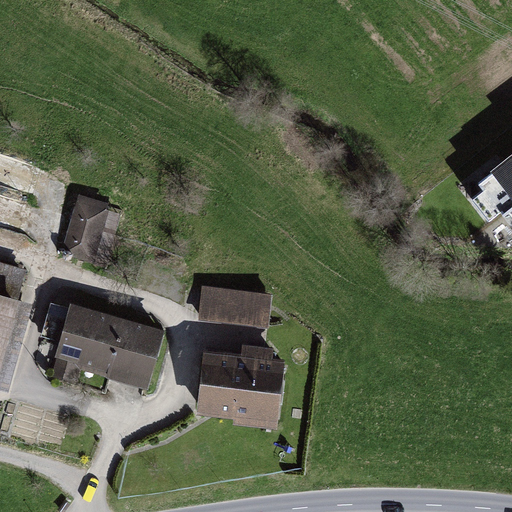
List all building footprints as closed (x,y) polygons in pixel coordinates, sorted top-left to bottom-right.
[(511,159),(495,172),(511,193),(511,159)] [(86,256),(100,210),(78,204),(65,250),(86,256)] [(0,353),(18,291),(0,286),(0,353)] [(266,295),(203,288),(200,316),(263,323),(266,295)] [(73,310),(52,304),(43,334),(64,341),(53,378),(105,393),(112,368),(125,371),(123,378),(145,385),(160,333),(73,308),(73,310)] [(200,406),(276,415),(282,364),(206,356),(200,406)]
